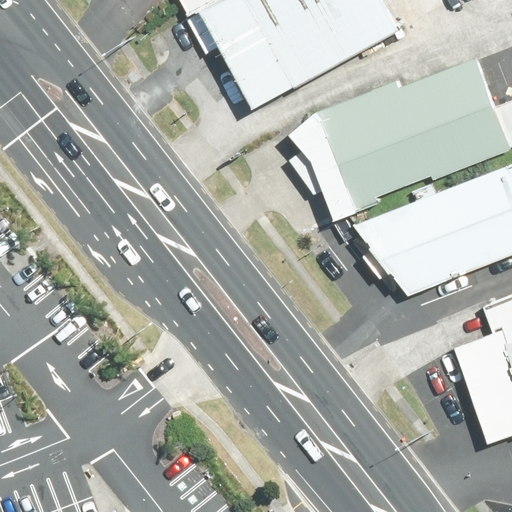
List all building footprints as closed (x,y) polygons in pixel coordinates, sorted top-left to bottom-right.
[(222,0),(175,0),(187,20),(194,16),(222,0)] [(394,32),(375,0),(222,0),(194,16),(250,113),(394,32)] [(511,133),(484,48),(320,105),(295,123),(317,154),(338,214),(511,150),(511,133)] [(511,159),(362,218),(413,289),(511,250),(511,159)] [(457,340),(495,437),(511,430),(511,286),(481,298),(493,326),(457,340)]
